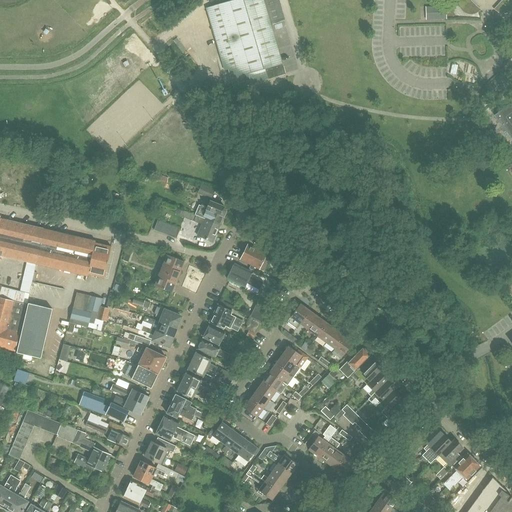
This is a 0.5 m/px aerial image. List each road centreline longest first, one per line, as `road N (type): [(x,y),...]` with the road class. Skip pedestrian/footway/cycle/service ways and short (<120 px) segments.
road 1 (residential): [(106,511),(220,261)]
road 2 (unclassified): [(241,217),(185,90),(124,13)]
road 3 (residential): [(279,441),(237,423),(227,410),(299,274)]
road 4 (residential): [(309,464),(327,473),(331,489),(349,503),(428,400)]
road 5 (residential): [(428,400),(299,274)]
road 6 (residential): [(123,235),(0,209)]
